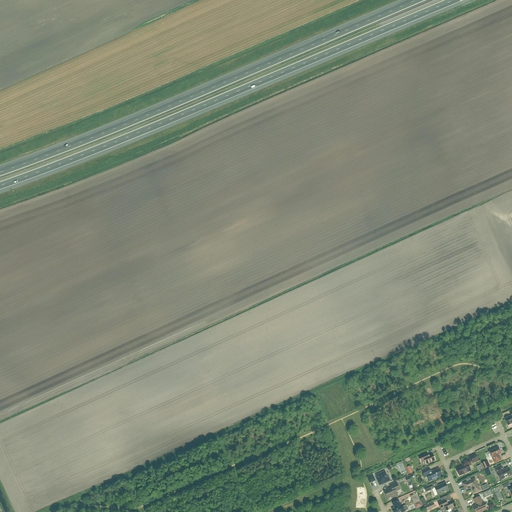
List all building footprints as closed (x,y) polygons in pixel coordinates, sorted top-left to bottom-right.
[(501,460),(498,455),(500,454),(498,448),(489,452),(486,454),(486,455),(488,458),(489,458),(491,457),(491,458),(492,458),(494,463),(501,460)] [(432,455),(428,456),(427,453),(425,454),(418,457),(421,463),(424,461),(426,465),(435,461),(432,455)] [(478,461),(475,455),(469,458),(470,460),(469,461),(468,460),(461,463),(463,466),(456,469),(459,476),(470,471),(468,467),(471,465),(469,462),(471,461),(472,464),(478,461)] [(406,472),(402,462),(397,465),(398,467),(399,467),(401,471),(401,472),(402,474),(406,472)] [(503,471),(501,466),(494,469),(496,474),(497,474),(501,481),(511,476),(508,468),(503,471)] [(431,472),(429,468),(421,471),(424,478),(427,477),(429,482),(442,476),(439,469),(431,472)] [(376,476),(377,478),(376,478),(380,485),(384,483),(385,484),(391,481),(388,477),(387,477),(385,472),(376,476)] [(480,491),(475,479),(463,484),(465,490),(471,488),(474,494),(480,491)] [(398,496),(396,492),(400,490),(396,482),(389,485),(391,488),(384,492),(388,501),(387,498),(391,496),(392,499),(398,496)] [(438,495),(448,491),(445,483),(434,488),(438,495)] [(511,495),(511,485),(510,486),(509,483),(502,486),(504,489),(507,488),(511,496),(511,495)] [(499,487),(493,490),(498,501),(502,499),(498,491),(500,490),(499,487)] [(417,503),(420,502),(416,494),(411,497),(415,504),(417,503)] [(482,502),(480,497),(473,500),(476,505),(473,507),(475,511),(481,511),(487,510),(483,502),(482,502)] [(407,507),(406,506),(403,507),(402,505),(401,506),(398,500),(392,503),(394,508),(392,509),(392,511),(404,511),(405,511),(408,510),(408,509),(407,507)] [(447,503),(445,500),(438,503),(441,510),(444,508),(446,511),(456,507),(453,501),(447,503)] [(427,511),(435,507),(433,503),(425,507),(427,511)]
